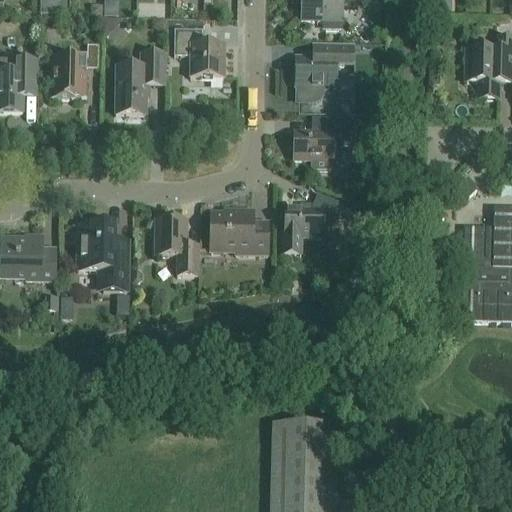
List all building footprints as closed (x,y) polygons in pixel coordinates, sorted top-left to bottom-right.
[(301,0),(301,24),(342,25),(342,2),(357,3),(357,0),(301,0)] [(202,48),(202,34),(174,33),(174,60),(190,60),(190,82),(224,82),(224,48),(202,48)] [(477,86),(477,103),(499,103),(500,85),(498,85),(499,74),(511,74),(511,43),(499,43),(499,54),(465,53),(464,85),(477,86)] [(312,47),(312,61),(295,61),(295,90),(297,90),(297,105),(311,105),(315,105),(318,103),(320,101),(322,98),(322,94),(322,90),(336,91),(336,73),(349,73),(350,48),(312,47)] [(53,76),(52,101),(48,101),(48,102),(75,103),(75,101),(86,101),(86,100),(84,100),(85,72),(98,72),(98,49),(87,48),(87,61),(50,60),(50,62),(52,62),(52,76),(53,76)] [(115,119),(145,119),(145,103),(148,103),(148,89),(164,90),(165,58),(141,57),(140,71),(116,71),(115,119)] [(0,115),(22,116),(23,90),(37,90),(37,63),(14,62),(14,63),(0,62),(0,115)] [(313,173),(330,174),(333,171),(333,151),(354,151),(355,122),(320,122),(320,136),(294,135),(293,164),(310,164),(310,170),(313,173)] [(457,192),(467,203),(476,194),(476,190),(468,181),(457,192)] [(281,258),(301,259),(301,240),(322,239),(323,228),(338,230),(338,220),(343,208),(317,197),(313,208),(313,214),(284,213),(284,240),(282,240),(281,258)] [(462,319),(462,326),(511,327),(511,212),(494,212),(493,232),(464,231),(462,319)] [(253,226),(253,214),(224,214),(224,218),(210,217),(210,255),(235,255),(235,259),(267,260),(268,226),(253,226)] [(177,260),(177,280),(198,281),(199,253),(185,253),(185,225),(156,224),(156,260),(177,260)] [(77,275),(103,276),(103,295),(127,296),(127,262),(113,261),(114,229),(78,229),(77,275)] [(0,268),(0,279),(26,280),(26,285),(54,286),(55,253),(41,253),(41,240),(25,240),(25,243),(1,242),(0,268)] [(270,511),(334,511),(337,430),(273,428),(270,511)]
